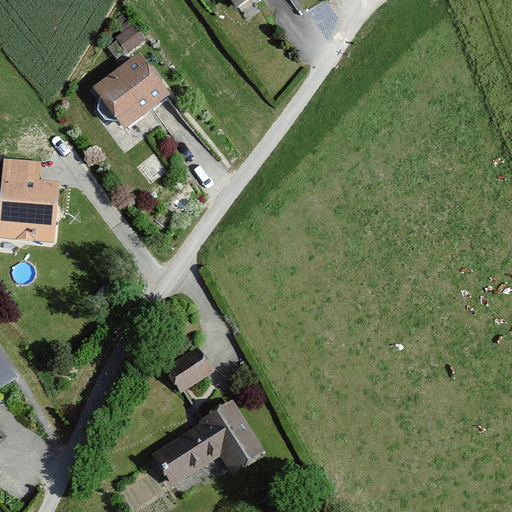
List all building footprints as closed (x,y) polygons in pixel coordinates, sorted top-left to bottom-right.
[(128,18),(109,31),(123,51),(142,39),(128,18)] [(165,93),(133,52),(88,85),(120,127),(165,93)] [(34,160),(0,157),(0,239),(50,244),(55,182),(33,180),(34,160)] [(199,346),(166,367),(180,390),(213,369),(199,346)] [(0,357),(0,388),(14,380),(0,357)] [(232,400),(146,454),(167,487),(219,454),(231,472),(264,452),(232,400)]
